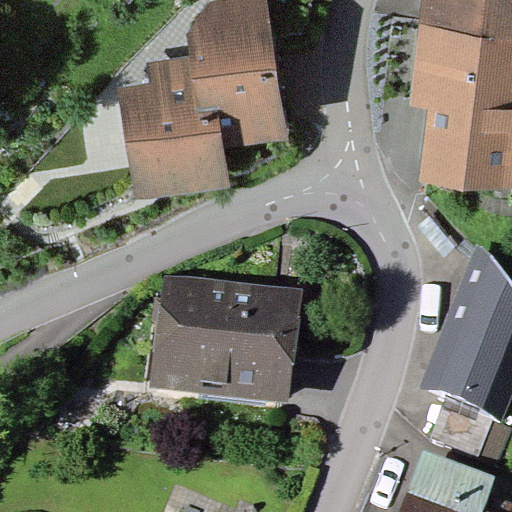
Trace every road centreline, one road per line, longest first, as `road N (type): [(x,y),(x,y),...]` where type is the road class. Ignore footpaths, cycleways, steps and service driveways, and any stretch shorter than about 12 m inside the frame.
road 1 (residential): [(0,327),(179,239),(339,179)]
road 2 (residential): [(339,179),(391,243),(400,285),(385,373),(332,511)]
road 3 (residential): [(358,0),(339,179)]
